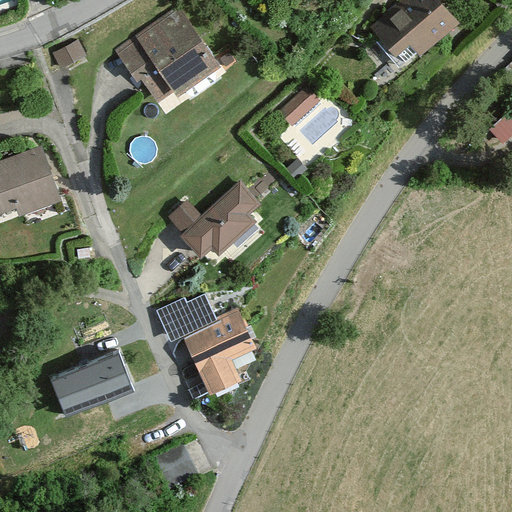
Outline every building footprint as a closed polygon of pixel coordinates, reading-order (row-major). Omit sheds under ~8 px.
[(443,0),(403,0),(378,23),(399,47),(413,35),(424,47),(458,16),(443,0)] [(178,9),(124,51),(160,99),(176,86),(180,91),(218,61),(178,9)] [(76,41),(57,53),(63,63),(83,51),(76,41)] [(317,100),(307,89),(282,112),(292,123),(317,100)] [(511,109),(493,127),(504,139),(511,131),(511,109)] [(58,195),(40,145),(0,159),(0,163),(4,175),(0,177),(0,205),(16,199),(20,209),(58,195)] [(258,200),(241,181),(186,232),(202,249),(211,241),(218,248),(254,215),(248,209),(258,200)] [(184,297),(158,309),(171,339),(190,331),(218,319),(207,292),(185,301),(184,297)] [(218,319),(190,331),(215,385),(239,374),(230,354),(255,343),(239,309),(218,319)] [(118,350),(51,378),(66,414),(133,386),(118,350)] [(199,476),(184,442),(156,455),(171,488),(199,476)]
